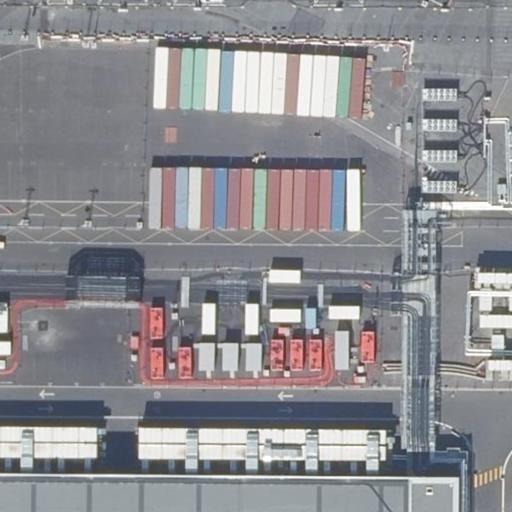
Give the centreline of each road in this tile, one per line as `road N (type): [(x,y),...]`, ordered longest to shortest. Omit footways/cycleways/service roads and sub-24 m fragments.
road 1 (unknown): [(377,199),(499,295),(505,305),(494,312),(0,310)]
road 2 (unknown): [(0,97),(224,118),(296,149),(377,199)]
road 3 (unknown): [(0,197),(377,199)]
